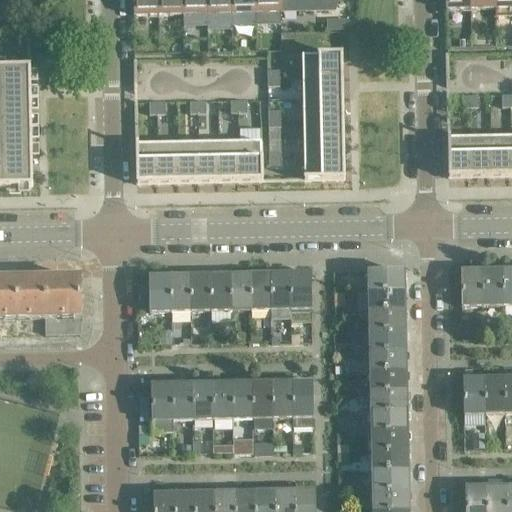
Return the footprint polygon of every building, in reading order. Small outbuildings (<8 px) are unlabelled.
[(0,0),(0,18),(22,18),(24,0),(0,0)] [(159,18),(158,0),(133,0),(134,18),(159,18)] [(183,17),(182,0),(158,0),(159,18),(183,17)] [(207,17),(207,0),(182,0),(183,17),(207,17)] [(232,17),(231,0),(207,0),(207,17),(232,17)] [(256,16),(255,0),(231,0),(232,17),(256,16)] [(281,16),(281,12),(280,0),(255,0),(256,16),(281,16)] [(334,12),(335,0),(280,0),(281,12),(305,11),(305,12),(334,12)] [(470,12),(470,0),(445,0),(446,12),(470,12)] [(495,11),(494,0),(470,0),(470,12),(495,11)] [(511,10),(511,0),(494,0),(495,11),(511,10)] [(0,53),(29,53),(28,40),(0,41),(0,53)] [(301,59),(302,80),(341,79),(340,58),(301,59)] [(0,71),(29,70),(29,59),(0,59),(0,71)] [(0,189),(31,189),(29,70),(0,71),(0,189)] [(266,73),(267,81),(279,80),(278,72),(266,73)] [(302,80),(302,100),(341,100),(341,79),(302,80)] [(267,89),(279,89),(279,80),(267,81),(267,89)] [(302,100),(303,121),(341,120),(341,100),(302,100)] [(230,103),(230,115),(238,115),(238,103),(230,103)] [(238,103),(238,115),(246,115),(246,103),(238,103)] [(189,104),(189,116),(197,116),(197,104),(189,104)] [(197,104),(197,116),(205,116),(205,104),(197,104)] [(148,105),(148,117),(156,117),(156,105),(148,105)] [(156,117),(164,117),(164,105),(156,105),(156,117)] [(469,123),(477,122),(477,110),(469,111),(469,123)] [(502,110),(502,122),(510,122),(510,110),(502,110)] [(461,123),(469,123),(469,111),(461,111),(461,123)] [(267,114),(267,122),(279,121),(279,113),(267,114)] [(303,121),(303,141),(342,140),(341,120),(303,121)] [(267,122),(268,130),(280,129),(279,121),(267,122)] [(303,141),(303,162),(342,161),(342,140),(303,141)] [(490,141),(491,179),(511,179),(510,140),(490,141)] [(448,141),(449,180),(470,180),(470,141),(448,141)] [(470,141),(470,180),(491,179),(490,141),(470,141)] [(239,146),(239,184),(261,184),(261,170),(260,162),(260,154),(260,145),(239,146)] [(177,147),(178,186),(199,185),(198,146),(177,147)] [(198,146),(199,185),(219,185),(218,146),(198,146)] [(218,146),(219,185),(239,184),(239,146),(218,146)] [(136,148),(136,187),(158,186),(157,147),(136,148)] [(157,147),(158,186),(178,186),(177,147),(157,147)] [(260,154),(260,162),(272,162),(272,154),(260,154)] [(303,162),(304,183),(343,182),(342,161),(303,162)] [(260,162),(261,170),(273,170),(272,162),(260,162)] [(502,309),(501,272),(481,273),(482,309),(502,309)] [(511,308),(511,272),(501,272),(502,309),(511,308)] [(482,309),(481,273),(461,273),(461,310),(482,309)] [(404,295),(404,274),(368,275),(368,296),(404,295)] [(290,313),(290,276),(270,277),(270,313),(290,313)] [(311,312),(311,276),(290,276),(290,313),(311,312)] [(230,314),(230,277),(210,278),(210,314),(230,314)] [(250,313),(250,277),(230,277),(230,314),(250,313)] [(270,313),(270,277),(250,277),(250,313),(270,313)] [(190,315),(190,278),(170,279),(170,315),(190,315)] [(210,314),(210,278),(190,278),(190,315),(210,314)] [(170,315),(170,279),(149,279),(150,315),(170,315)] [(405,315),(404,303),(404,295),(368,296),(368,316),(405,315)] [(405,335),(405,315),(368,316),(369,336),(405,335)] [(511,340),(511,328),(503,329),(503,341),(511,340)] [(406,355),(405,335),(369,336),(369,356),(406,355)] [(406,375),(406,355),(369,356),(370,376),(406,375)] [(406,395),(406,375),(370,376),(370,396),(406,395)] [(485,418),(484,381),(463,382),(463,418),(485,418)] [(505,417),(504,381),(484,381),(485,418),(505,417)] [(313,421),(313,384),(292,385),(292,421),(313,421)] [(272,422),(272,385),(252,386),(252,422),(272,422)] [(292,421),(292,385),(272,385),(272,422),(292,421)] [(212,423),(212,386),(192,387),(192,423),(212,423)] [(232,422),(232,386),(212,386),(212,423),(232,422)] [(252,422),(252,386),(232,386),(232,422),(252,422)] [(172,423),(172,387),(151,387),(152,424),(172,423)] [(192,423),(192,387),(172,387),(172,423),(192,423)] [(407,415),(406,395),(370,396),(370,416),(407,415)] [(407,435),(407,415),(370,416),(371,436),(407,435)] [(408,455),(407,435),(371,436),(371,456),(408,455)] [(408,475),(408,455),(371,456),(372,476),(408,475)] [(408,495),(408,475),(372,476),(372,496),(408,495)] [(486,511),(486,489),(465,490),(465,511),(486,511)] [(506,511),(506,489),(486,489),(486,511),(506,511)] [(315,511),(315,493),(294,494),(294,511),(315,511)] [(254,511),(254,494),(234,495),(234,511),(254,511)] [(274,511),(274,494),(254,494),(254,511),(274,511)] [(294,511),(294,494),(274,494),(274,511),(294,511)] [(214,511),(214,495),(194,496),(194,511),(214,511)] [(234,511),(234,495),(214,495),(214,511),(234,511)] [(408,511),(408,495),(372,496),(372,511),(408,511)] [(174,511),(174,496),(153,497),(153,511),(174,511)] [(194,511),(194,496),(174,496),(174,511),(194,511)]
